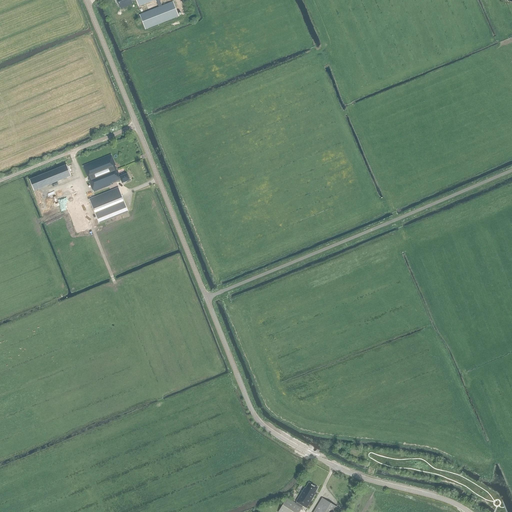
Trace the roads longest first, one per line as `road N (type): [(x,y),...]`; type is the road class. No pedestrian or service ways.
road 1 (tertiary): [(468,511),(347,472),(265,428),(205,297)]
road 2 (unclassified): [(205,297),(511,170)]
road 3 (tertiary): [(205,297),(85,0)]
road 4 (track): [(136,125),(0,181)]
